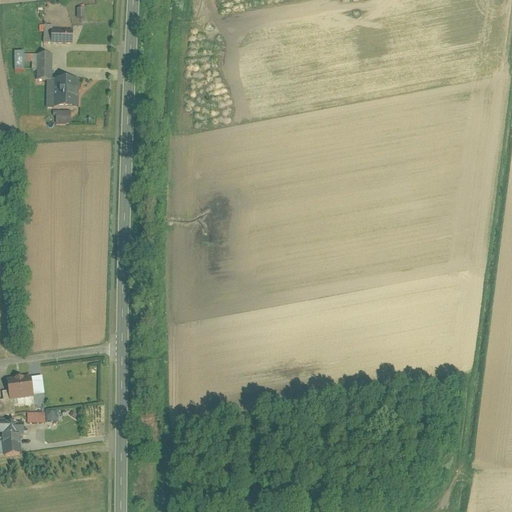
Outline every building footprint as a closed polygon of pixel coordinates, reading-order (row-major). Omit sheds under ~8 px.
[(51,33),(50,46),(72,47),(72,34),(51,33)] [(21,73),(21,55),(12,55),(12,73),(21,73)] [(48,57),(33,57),(33,82),(48,82),(48,57)] [(76,110),(77,83),(50,82),(49,109),(76,110)] [(68,115),(56,115),(56,126),(68,126),(68,115)] [(5,381),(8,401),(32,398),(29,377),(5,381)] [(44,423),(56,423),(55,413),(44,414),(44,423)] [(5,442),(6,446),(7,457),(7,459),(21,457),(20,445),(20,437),(27,437),(26,425),(6,425),(6,423),(0,422),(0,436),(5,436),(5,442)]
